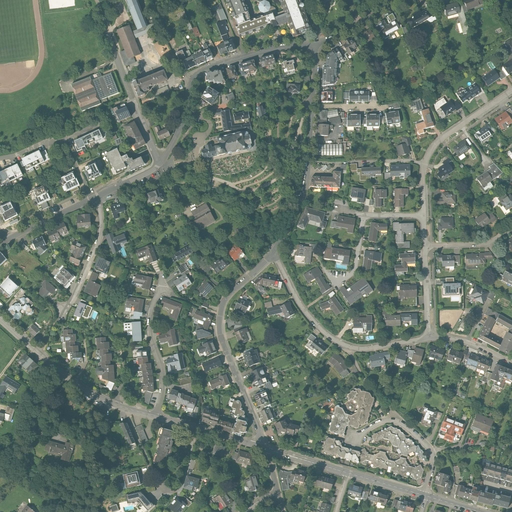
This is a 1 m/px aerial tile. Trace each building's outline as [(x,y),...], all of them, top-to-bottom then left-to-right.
[(136,0),(124,0),(126,2),(127,2),(131,15),(138,30),(140,29),(147,26),(146,23),(136,0)] [(299,0),(279,0),(284,11),(277,14),(275,9),(272,7),(270,7),(268,3),(264,1),(260,3),(258,7),(260,11),(264,13),(263,16),(250,21),(250,18),(248,12),(242,0),(225,0),(233,18),(234,18),(237,25),(235,26),(239,36),(268,25),(270,28),(277,26),(277,25),(288,21),(294,37),(301,34),(302,35),(304,34),(304,33),(303,30),(310,28),(302,8),(303,8),(304,6),(303,4),(301,4),(299,0)] [(466,0),(463,1),(465,6),(466,8),(469,7),(470,9),(483,4),(481,0),(466,0)] [(457,13),(460,13),(459,8),(458,3),(443,7),(446,17),(457,13)] [(210,8),(212,13),(222,9),(220,4),(210,8)] [(212,13),(216,23),(224,20),(226,19),(222,9),(212,13)] [(429,21),(432,19),(427,10),(419,15),(418,13),(413,16),(412,16),(412,17),(413,18),(412,19),(407,22),(411,28),(427,18),(429,21)] [(189,23),(184,11),(180,13),(185,25),(186,24),(189,23)] [(464,14),(463,12),(460,13),(457,13),(461,19),(459,22),(463,35),(469,33),(464,14)] [(390,25),(395,22),(394,20),(397,19),(395,13),(386,18),(390,25)] [(133,37),(134,39),(156,31),(152,20),(146,23),(147,26),(140,29),(138,30),(131,33),(133,37)] [(224,43),(225,43),(225,42),(228,40),(226,35),(227,35),(223,27),(226,24),(224,20),(216,23),(224,43)] [(384,21),(378,25),(380,28),(384,35),(382,36),(384,40),(390,37),(389,35),(396,31),(399,29),(395,22),(390,25),(386,26),(384,21)] [(129,27),(117,31),(125,51),(128,59),(133,57),(134,57),(140,54),(134,39),(133,37),(131,33),(129,27)] [(196,28),(192,30),(196,39),(200,37),(196,28)] [(399,29),(396,31),(400,37),(404,35),(404,34),(402,29),(402,28),(401,28),(399,29)] [(364,35),(361,37),(364,42),(368,40),(369,42),(374,38),(369,31),(364,34),(364,35)] [(225,43),(224,43),(228,52),(235,49),(232,40),(225,43)] [(511,60),(503,67),(504,68),(508,75),(511,72),(511,41),(511,40),(504,44),(511,55),(511,60)] [(347,44),(343,46),(348,55),(354,52),(353,50),(357,48),(353,41),(349,43),(348,41),(346,42),(347,44)] [(209,50),(206,43),(202,45),(204,49),(201,50),(201,52),(206,62),(213,58),(209,50)] [(220,55),(228,52),(224,43),(217,46),(220,55)] [(322,81),(322,86),(333,85),(334,77),(336,77),(338,62),(343,59),(339,54),(337,50),(331,53),(327,56),(326,63),(326,65),(324,65),(324,69),(322,81)] [(128,59),(125,51),(120,53),(125,65),(127,65),(135,63),(133,57),(128,59)] [(196,66),(192,57),(186,59),(182,51),(176,53),(181,65),(184,65),(186,70),(196,66)] [(192,56),(192,57),(196,66),(206,62),(201,52),(192,56)] [(273,55),(265,58),(267,66),(268,70),(273,69),(272,65),(275,64),(273,55)] [(253,61),(246,63),(249,74),(254,72),(254,71),(256,70),(253,61)] [(286,62),(283,63),(283,64),(282,64),(282,66),(284,66),(285,70),(282,70),(283,76),(289,74),(288,72),(294,70),(293,64),(294,64),(293,61),(287,63),(286,62)] [(242,76),(249,74),(246,63),(239,65),(242,76)] [(231,68),(227,69),(229,79),(237,77),(234,67),(233,67),(231,67),(231,68)] [(494,70),(482,79),(487,87),(500,79),(497,75),(494,70)] [(222,72),(221,71),(218,72),(217,71),(212,73),(211,72),(206,74),(207,75),(207,76),(205,77),(205,82),(208,80),(209,82),(213,80),(214,83),(217,82),(218,83),(224,81),(224,78),(222,72)] [(502,71),(497,75),(500,79),(501,81),(506,78),(502,71)] [(132,84),(138,98),(145,95),(144,94),(146,93),(146,92),(149,91),(148,88),(160,83),(167,81),(164,72),(157,74),(142,81),(139,81),(132,84)] [(103,77),(95,79),(95,78),(94,75),(74,82),(75,85),(76,88),(79,96),(83,107),(84,110),(104,103),(103,99),(102,98),(110,95),(121,91),(114,73),(103,77)] [(288,89),(288,93),(297,94),(299,92),(300,82),(295,82),(294,85),(287,85),(286,89),(288,89)] [(465,91),(456,94),(462,104),(467,101),(468,102),(478,95),(480,93),(476,87),(474,84),(471,86),(465,91)] [(479,85),(476,87),(480,93),(478,95),(479,97),(484,93),(479,85)] [(203,97),(202,98),(211,105),(218,97),(217,96),(218,94),(213,91),(212,90),(211,92),(208,90),(202,97),(203,97)] [(169,91),(155,97),(156,101),(170,95),(169,91)] [(332,92),(322,92),(321,102),(332,102),(332,92)] [(349,102),(359,102),(359,92),(349,92),(349,93),(349,99),(349,102)] [(369,92),(359,92),(359,102),(369,102),(369,97),(369,92)] [(232,93),(227,95),(230,103),(236,102),(232,93)] [(446,104),(443,99),(433,105),(436,112),(440,110),(440,108),(446,104)] [(420,100),(409,103),(411,109),(416,107),(418,113),(421,112),(424,111),(420,100)] [(456,101),(452,105),(455,110),(456,112),(461,109),(456,101)] [(440,110),(445,117),(455,110),(452,105),(450,102),(446,104),(440,108),(440,110)] [(124,105),(114,109),(115,113),(126,108),(124,105)] [(264,110),(263,111),(261,107),(257,109),(258,112),(257,113),(260,121),(265,119),(264,117),(266,116),(264,110)] [(126,108),(115,113),(116,114),(119,122),(130,117),(126,108)] [(319,110),(318,119),(326,120),(326,118),(327,111),(327,110),(319,110)] [(337,110),(327,111),(326,118),(338,116),(337,110)] [(424,111),(421,112),(424,123),(415,125),(418,134),(423,133),(422,129),(433,126),(428,110),(424,111)] [(228,111),(221,112),(222,116),(224,133),(232,132),(231,124),(230,119),(229,113),(228,111)] [(399,112),(392,113),(394,125),(400,124),(399,112)] [(248,113),(233,115),(234,122),(249,119),(248,113)] [(387,126),(394,125),(392,113),(386,114),(386,116),(387,122),(387,126)] [(505,114),(495,121),(496,123),(497,123),(501,130),(511,123),(509,120),(506,115),(505,115),(505,114)] [(153,117),(147,119),(151,127),(156,125),(154,119),(153,117)] [(141,136),(134,123),(125,127),(124,128),(131,142),(141,136)] [(318,125),(317,136),(327,136),(328,125),(326,125),(318,125)] [(167,130),(161,133),(158,127),(155,129),(160,141),(170,137),(167,130)] [(485,128),(475,134),(481,143),(491,136),(488,132),(486,128),(485,128)] [(99,130),(91,134),(94,141),(94,142),(103,139),(102,136),(99,131),(99,130)] [(252,149),(251,146),(252,146),(250,137),(249,137),(248,134),(246,133),(217,139),(219,147),(215,148),(217,157),(226,155),(226,156),(251,150),(252,149)] [(91,134),(81,139),(85,146),(94,141),(91,134)] [(131,142),(135,150),(144,146),(144,144),(142,140),(143,140),(141,136),(131,142)] [(403,138),(404,144),(406,144),(406,146),(411,145),(408,136),(403,138)] [(119,138),(114,141),(118,149),(123,146),(119,138)] [(81,139),(74,142),(77,146),(75,147),(77,152),(82,150),(82,148),(85,147),(85,146),(81,139)] [(457,145),(452,149),(457,157),(470,149),(464,140),(457,145)] [(341,144),(320,144),(320,154),(320,155),(341,155),(341,154),(341,144)] [(396,147),(399,156),(409,153),(406,146),(406,144),(404,144),(396,147)] [(204,160),(217,157),(215,148),(212,149),(211,146),(205,147),(206,151),(202,152),(204,160)] [(131,172),(145,165),(141,157),(133,161),(132,158),(129,160),(127,156),(121,158),(117,149),(106,154),(113,169),(115,172),(119,170),(119,171),(126,168),(124,165),(127,164),(131,172)] [(45,150),(40,153),(44,162),(49,159),(45,150)] [(40,153),(39,151),(33,154),(38,165),(44,162),(40,153)] [(38,165),(33,154),(27,157),(33,167),(38,165)] [(33,167),(27,157),(22,160),(22,161),(25,166),(27,170),(33,167)] [(439,173),(437,175),(441,181),(448,177),(447,175),(453,172),(448,163),(444,166),(438,170),(439,173)] [(96,164),(84,169),(89,181),(101,175),(96,164)] [(22,176),(17,165),(11,168),(16,179),(22,176)] [(409,165),(390,166),(390,173),(390,176),(395,176),(404,176),(404,178),(410,178),(409,165)] [(490,170),(486,173),(492,181),(502,174),(494,165),(489,168),(490,170)] [(370,169),(361,169),(361,175),(370,175),(370,177),(373,177),(373,175),(380,175),(380,168),(373,168),(373,166),(370,167),(370,169)] [(16,179),(11,168),(5,171),(10,182),(16,179)] [(10,182),(5,171),(0,173),(0,184),(1,186),(10,182)] [(60,178),(64,185),(76,179),(73,172),(60,178)] [(333,178),(311,177),(309,187),(339,189),(340,173),(333,172),(333,178)] [(486,173),(476,180),(483,189),(487,187),(486,185),(489,183),(492,181),(486,173)] [(80,186),(76,179),(64,185),(67,192),(70,190),(77,187),(80,186)] [(492,188),(489,183),(486,185),(487,187),(483,189),(484,192),(489,189),(489,190),(492,188)] [(35,199),(47,193),(44,186),(31,192),(35,199)] [(77,187),(70,190),(71,193),(72,196),(80,192),(77,187)] [(365,190),(352,188),(351,196),(359,198),(358,202),(363,203),(365,190)] [(386,190),(375,190),(375,195),(374,195),(374,198),(375,198),(375,208),(381,208),(381,199),(386,199),(386,190)] [(409,190),(395,190),(395,208),(404,208),(404,196),(409,196),(409,190)] [(158,192),(147,195),(149,198),(150,204),(151,205),(155,203),(155,205),(160,204),(160,202),(163,201),(161,196),(159,196),(158,192)] [(51,200),(47,193),(35,199),(38,206),(40,205),(46,202),(51,200)] [(442,199),(437,200),(437,207),(443,207),(443,203),(455,203),(455,193),(442,193),(442,199)] [(511,198),(510,195),(500,202),(506,211),(511,206),(511,198)] [(11,202),(0,207),(0,211),(2,215),(14,209),(11,202)] [(46,202),(40,205),(42,210),(49,207),(46,202)] [(113,206),(113,205),(110,206),(115,220),(118,219),(117,216),(117,213),(122,211),(122,212),(125,211),(123,203),(113,206)] [(192,224),(196,232),(214,221),(210,214),(207,216),(204,210),(208,208),(206,205),(191,213),(195,219),(193,221),(195,223),(192,224)] [(303,214),(297,226),(304,229),(308,220),(321,224),(321,222),(324,214),(305,208),(303,214)] [(14,209),(2,215),(5,221),(18,215),(14,209)] [(490,217),(487,218),(490,222),(491,224),(496,220),(491,213),(488,214),(490,217)] [(484,214),(474,221),(480,229),(490,222),(487,218),(484,214)] [(90,215),(77,216),(78,227),(90,226),(90,215)] [(338,217),(337,224),(336,228),(340,229),(347,230),(347,234),(352,235),(354,220),(338,217)] [(452,218),(440,219),(440,224),(440,229),(452,228),(452,218)] [(55,226),(56,229),(59,236),(68,232),(63,222),(55,226)] [(379,224),(371,223),(369,241),(376,243),(378,231),(387,231),(387,224),(379,224)] [(399,224),(393,224),(393,232),(397,231),(397,237),(396,238),(396,244),(397,244),(404,244),(403,243),(403,234),(414,234),(414,225),(399,225),(399,224)] [(56,229),(47,233),(51,242),(60,238),(59,236),(56,229)] [(112,233),(105,236),(112,253),(118,251),(116,245),(122,243),(123,244),(127,243),(124,234),(113,238),(112,233)] [(42,237),(32,242),(36,250),(38,249),(39,251),(38,253),(41,256),(47,249),(44,246),(46,245),(42,237)] [(74,250),(69,261),(78,265),(86,247),(73,242),(70,249),(74,250)] [(331,244),(325,243),(323,259),(330,261),(332,250),(331,249),(331,244)] [(24,244),(22,246),(29,252),(30,250),(24,244)] [(236,245),(227,253),(234,261),(239,257),(241,258),(242,258),(245,256),(243,254),(236,245)] [(151,246),(135,251),(138,259),(147,256),(150,264),(157,261),(151,246)] [(302,247),(297,246),(295,263),(310,265),(311,252),(311,249),(309,248),(302,248),(302,247)] [(191,247),(175,256),(178,261),(194,252),(191,247)] [(347,266),(349,252),(332,250),(330,261),(342,262),(342,266),(347,266)] [(368,252),(365,252),(364,258),(365,258),(363,271),(370,272),(372,261),(377,262),(376,265),(379,266),(381,267),(382,260),(381,260),(382,255),(375,253),(368,252)] [(472,255),(465,255),(465,257),(465,265),(485,265),(485,260),(493,260),(493,257),(491,253),(484,253),(484,255),(473,255),(472,255)] [(395,267),(395,273),(397,273),(404,273),(407,273),(407,265),(415,264),(415,255),(400,255),(400,260),(402,260),(402,267),(395,267)] [(442,255),(439,255),(439,257),(436,257),(436,260),(439,260),(439,261),(442,261),(442,267),(454,266),(454,263),(454,256),(442,257),(442,255)] [(110,263),(98,258),(96,263),(100,265),(98,271),(104,274),(106,268),(107,269),(110,263)] [(218,259),(210,266),(217,274),(221,270),(221,271),(224,268),(225,269),(229,265),(224,259),(220,262),(218,259)] [(183,266),(177,269),(181,275),(186,272),(184,268),(183,266)] [(63,267),(54,278),(66,289),(70,285),(69,284),(75,277),(63,267)] [(317,268),(303,276),(308,284),(315,279),(322,292),(320,293),(321,295),(330,290),(327,285),(326,286),(320,276),(322,276),(317,268)] [(92,272),(84,292),(95,297),(100,285),(94,283),(98,275),(92,272)] [(511,274),(506,272),(501,281),(511,286),(511,274)] [(151,278),(136,275),(134,282),(143,284),(142,289),(149,290),(151,278)] [(265,286),(266,284),(263,275),(254,283),(255,285),(258,288),(261,286),(261,285),(265,286)] [(275,277),(263,275),(266,284),(273,286),(275,279),(275,277)] [(183,277),(173,283),(179,292),(190,285),(185,276),(183,277)] [(8,278),(0,286),(0,288),(4,293),(14,282),(8,278)] [(275,279),(273,286),(273,288),(280,289),(281,283),(278,282),(278,279),(275,279)] [(344,288),(340,291),(350,306),(366,294),(367,295),(372,291),(364,279),(346,291),(344,288)] [(213,288),(205,281),(203,283),(203,284),(198,291),(205,297),(213,288)] [(14,282),(4,293),(9,297),(19,287),(14,282)] [(45,289),(39,295),(46,301),(52,294),(54,296),(56,295),(59,292),(47,282),(43,287),(45,289)] [(445,285),(443,285),(443,289),(444,289),(444,294),(459,294),(459,289),(460,289),(460,284),(454,284),(445,285)] [(409,285),(400,286),(400,298),(416,297),(416,286),(409,287),(409,285)] [(488,294),(475,287),(471,295),(475,298),(474,300),(483,304),(486,298),(488,294)] [(14,297),(17,300),(19,300),(21,301),(21,302),(22,303),(22,304),(21,305),(19,304),(15,304),(14,306),(11,306),(8,310),(8,311),(9,313),(10,313),(10,314),(12,315),(14,315),(14,318),(16,320),(18,319),(22,316),(22,314),(20,313),(19,311),(21,310),(23,310),(25,311),(26,313),(29,316),(32,316),(34,313),(34,309),(30,309),(30,307),(28,305),(28,303),(30,301),(30,300),(28,298),(23,295),(26,292),(21,289),(14,297)] [(489,291),(488,294),(486,298),(492,301),(496,294),(489,291)] [(144,301),(128,298),(126,305),(135,306),(134,312),(141,313),(144,301)] [(328,303),(319,306),(321,311),(330,308),(337,316),(344,311),(335,298),(328,303)] [(182,306),(163,299),(161,305),(174,310),(172,315),(170,314),(169,318),(176,321),(179,313),(182,306)] [(238,299),(234,309),(245,314),(250,303),(245,301),(244,302),(238,299)] [(91,307),(79,302),(77,308),(81,310),(78,316),(86,319),(91,307)] [(290,302),(280,307),(283,312),(286,318),(295,314),(290,305),(291,304),(290,302)] [(268,316),(283,312),(280,307),(280,306),(272,308),(267,309),(268,316)] [(511,322),(499,315),(488,309),(484,315),(488,317),(477,339),(499,350),(508,355),(511,346),(511,322)] [(196,311),(194,318),(204,322),(203,326),(198,324),(195,331),(196,332),(198,339),(204,337),(210,335),(210,334),(209,333),(210,331),(211,327),(209,327),(212,317),(196,311)] [(389,312),(383,312),(383,316),(385,315),(386,327),(400,326),(400,322),(400,316),(389,317),(389,312)] [(400,315),(400,316),(400,322),(411,322),(411,326),(417,326),(417,315),(400,315)] [(367,319),(353,318),(353,331),(371,332),(371,317),(367,317),(367,319)] [(469,321),(465,318),(460,326),(464,329),(469,321)] [(140,323),(123,324),(124,331),(133,330),(134,342),(141,342),(140,323)] [(33,325),(28,331),(35,336),(39,331),(33,325)] [(243,330),(234,333),(239,345),(248,341),(245,334),(248,332),(246,328),(243,330)] [(167,334),(159,336),(160,343),(169,341),(170,346),(177,345),(174,333),(175,333),(174,329),(167,331),(167,334)] [(72,330),(63,330),(64,342),(66,342),(74,341),(76,341),(76,335),(72,335),(72,330)] [(307,339),(310,341),(306,347),(311,351),(313,349),(310,346),(315,340),(316,338),(311,335),(307,339)] [(105,337),(96,338),(97,345),(98,345),(99,350),(107,349),(109,349),(109,342),(105,343),(105,337)] [(315,340),(310,346),(313,349),(322,355),(327,349),(315,340)] [(74,341),(66,342),(66,354),(70,353),(78,353),(78,346),(75,346),(74,341)] [(203,347),(197,349),(199,354),(205,352),(207,356),(216,352),(212,341),(207,343),(206,342),(202,343),(203,345),(202,345),(203,347)] [(443,352),(431,347),(428,357),(440,361),(443,352)] [(107,349),(99,350),(99,356),(101,356),(101,361),(110,361),(111,360),(111,354),(108,354),(107,349)] [(415,349),(414,353),(412,359),(411,361),(420,364),(424,352),(415,349)] [(245,354),(243,355),(245,359),(246,358),(250,366),(259,363),(255,356),(258,355),(256,350),(253,351),(245,354)] [(463,354),(451,350),(447,360),(459,365),(462,357),(463,354)] [(407,354),(398,351),(395,363),(404,365),(406,357),(407,354)] [(70,353),(70,359),(72,360),(73,359),(74,359),(78,362),(81,358),(81,353),(78,353),(70,353)] [(175,358),(166,360),(169,373),(173,372),(174,370),(173,366),(177,366),(178,371),(185,369),(182,357),(183,357),(182,353),(174,355),(175,358)] [(335,353),(328,361),(334,365),(340,374),(346,369),(348,368),(341,358),(335,353)] [(375,357),(369,357),(370,361),(370,362),(371,362),(371,368),(372,367),(385,365),(384,360),(390,359),(389,353),(374,355),(375,357)] [(39,367),(25,355),(18,362),(31,375),(39,367)] [(466,365),(476,369),(480,358),(470,355),(466,365)] [(218,358),(201,365),(204,372),(221,365),(218,358)] [(490,362),(480,358),(476,369),(486,372),(490,362)] [(72,360),(68,366),(73,370),(78,362),(74,359),(73,359),(72,360)] [(100,375),(103,375),(103,379),(109,381),(114,384),(113,365),(110,366),(110,361),(101,361),(102,367),(100,368),(99,368),(98,368),(97,369),(97,370),(96,371),(96,372),(97,373),(97,374),(98,374),(98,375),(99,375),(100,375)] [(370,361),(364,362),(366,372),(373,371),(372,367),(371,368),(371,362),(370,362),(370,361)] [(503,368),(495,365),(492,374),(490,380),(494,382),(497,383),(499,378),(501,379),(505,369),(502,368),(503,368)] [(251,373),(254,381),(265,376),(264,374),(264,373),(264,371),(263,370),(262,368),(251,373)] [(349,374),(346,369),(340,374),(343,378),(349,374)] [(511,371),(505,369),(501,379),(505,381),(511,383),(511,380),(511,371)] [(226,375),(208,382),(211,389),(221,385),(222,388),(230,385),(226,375)] [(265,376),(254,381),(255,384),(256,387),(264,384),(269,382),(266,376),(265,376)] [(19,386),(6,377),(0,386),(0,398),(2,400),(4,396),(2,395),(5,389),(14,395),(19,386)] [(191,378),(178,380),(179,386),(192,383),(191,378)] [(494,382),(493,386),(498,388),(501,379),(499,378),(497,383),(494,382)] [(114,384),(109,381),(106,387),(105,390),(110,393),(114,384)] [(154,392),(154,391),(153,384),(145,384),(145,387),(143,387),(143,392),(146,391),(148,391),(148,392),(152,393),(153,393),(154,392)] [(351,416),(348,415),(347,418),(349,421),(349,422),(347,423),(348,424),(347,426),(349,427),(351,425),(353,426),(354,428),(357,429),(359,428),(359,427),(359,425),(357,421),(360,419),(359,418),(363,404),(364,403),(363,401),(364,400),(366,392),(363,391),(361,392),(360,390),(358,389),(356,390),(355,389),(354,388),(353,389),(353,391),(350,392),(350,393),(347,394),(347,397),(348,398),(347,399),(348,401),(349,401),(351,400),(355,401),(358,407),(356,413),(351,416)] [(148,391),(146,391),(142,403),(149,406),(152,393),(148,392),(148,391)] [(177,392),(171,391),(170,395),(169,400),(175,401),(177,393),(177,392)] [(265,392),(254,396),(256,401),(267,397),(265,392)] [(369,393),(366,392),(364,400),(363,401),(364,403),(363,404),(359,418),(360,419),(357,421),(359,425),(359,427),(360,427),(362,426),(362,425),(363,426),(367,423),(368,420),(368,419),(369,415),(369,414),(369,412),(370,411),(371,410),(370,409),(371,407),(372,407),(374,399),(373,397),(372,398),(369,393)] [(184,395),(177,393),(175,401),(175,402),(181,404),(184,396),(184,395)] [(190,398),(184,396),(181,404),(181,405),(187,407),(190,399),(190,398)] [(269,402),(267,397),(256,401),(258,406),(263,404),(269,402)] [(196,400),(190,399),(187,407),(187,408),(193,409),(196,400)] [(233,401),(231,408),(236,410),(234,416),(237,417),(236,421),(237,421),(236,424),(235,424),(235,425),(232,433),(239,436),(240,433),(244,434),(245,433),(246,428),(247,425),(246,424),(247,421),(246,419),(244,419),(245,416),(243,416),(244,413),(244,412),(241,411),(242,409),(241,408),(241,406),(240,402),(239,402),(239,401),(237,401),(236,401),(236,402),(233,401)] [(428,407),(423,406),(420,413),(424,415),(423,418),(422,418),(420,418),(419,422),(420,423),(421,423),(422,423),(423,422),(425,423),(425,425),(425,427),(427,427),(428,426),(431,427),(432,423),(431,423),(432,421),(433,421),(434,418),(440,420),(442,414),(428,409),(428,407)] [(7,407),(5,414),(10,416),(8,421),(11,422),(15,410),(7,407)] [(260,412),(262,417),(270,414),(269,411),(272,410),(271,407),(260,412)] [(348,424),(347,423),(349,422),(349,421),(347,418),(348,415),(345,414),(342,408),(336,407),(333,416),(332,415),(331,416),(331,417),(331,418),(332,418),(328,430),(327,431),(327,432),(328,433),(329,433),(330,433),(330,432),(339,434),(342,435),(342,436),(342,437),(344,438),(345,437),(345,436),(344,434),(343,434),(345,427),(347,426),(348,424)] [(211,413),(211,412),(204,410),(202,418),(203,418),(202,422),(207,424),(211,413)] [(212,427),(216,428),(218,420),(219,417),(215,415),(216,414),(211,413),(207,424),(212,426),(212,427)] [(271,416),(270,414),(262,417),(264,422),(265,421),(270,419),(275,417),(274,415),(271,416)] [(485,418),(476,415),(476,417),(471,430),(479,433),(479,432),(488,436),(492,424),(493,422),(484,419),(485,418)] [(39,418),(32,416),(31,426),(36,427),(37,427),(39,418)] [(465,425),(446,417),(439,434),(445,437),(444,440),(452,443),(453,440),(459,442),(465,425)] [(227,422),(218,420),(216,428),(215,429),(224,431),(227,422)] [(285,420),(274,424),(278,433),(279,433),(282,433),(281,435),(284,435),(285,434),(292,436),(294,432),(297,433),(297,432),(298,432),(299,427),(289,424),(289,426),(287,425),(285,420)] [(235,425),(227,422),(224,431),(232,434),(232,433),(235,425)] [(127,424),(120,424),(129,446),(135,444),(127,424)] [(34,438),(36,427),(31,426),(28,437),(34,438)] [(372,436),(372,437),(372,438),(372,439),(371,438),(371,439),(370,440),(371,441),(372,441),(373,441),(373,440),(374,441),(375,442),(376,441),(378,442),(383,439),(389,441),(392,446),(398,448),(401,454),(401,455),(407,456),(407,455),(413,452),(415,453),(417,454),(417,455),(418,456),(419,457),(420,456),(422,460),(425,461),(426,460),(426,459),(426,458),(426,457),(423,452),(421,450),(421,451),(418,446),(417,446),(416,447),(415,446),(414,444),(414,443),(413,443),(413,442),(412,440),(410,440),(409,439),(408,439),(407,439),(406,439),(405,437),(405,436),(404,435),(403,433),(401,433),(400,430),(397,429),(396,428),(395,429),(392,428),(392,427),(391,427),(387,429),(386,428),(384,429),(384,430),(383,430),(382,430),(381,431),(381,432),(380,432),(375,434),(374,434),(373,434),(373,435),(372,436)] [(157,445),(159,446),(171,449),(173,442),(172,442),(174,432),(161,429),(159,436),(160,436),(157,445)] [(143,430),(138,432),(143,443),(148,441),(143,430)] [(358,461),(358,460),(357,458),(360,456),(359,452),(352,450),(351,451),(351,450),(349,449),(348,450),(348,449),(341,447),(342,446),(340,445),(341,443),(340,443),(340,442),(340,441),(338,441),(337,440),(330,438),(328,438),(327,439),(326,439),(323,451),(324,452),(323,452),(335,456),(336,455),(337,455),(338,455),(338,456),(338,457),(356,462),(357,461),(358,461)] [(66,447),(48,442),(45,451),(63,456),(61,461),(69,463),(74,446),(66,444),(66,447)] [(155,454),(153,461),(167,465),(169,456),(171,456),(172,449),(171,449),(159,446),(157,455),(155,454)] [(223,455),(225,451),(225,448),(216,446),(213,455),(223,457),(223,455)] [(236,460),(238,454),(235,453),(234,454),(233,454),(236,449),(234,447),(229,454),(228,453),(227,456),(227,458),(236,460)] [(418,467),(418,466),(416,467),(415,467),(414,468),(409,466),(409,465),(408,465),(405,461),(406,459),(400,457),(399,459),(394,462),(388,460),(385,455),(385,453),(379,451),(379,453),(375,455),(374,455),(373,456),(367,454),(368,453),(366,452),(365,451),(365,450),(362,449),(362,450),(359,452),(360,456),(357,458),(358,460),(358,461),(359,462),(360,462),(362,463),(362,462),(364,461),(365,462),(365,460),(368,461),(371,462),(371,463),(372,464),(374,468),(381,469),(382,468),(386,470),(387,467),(391,468),(390,471),(394,472),(395,474),(401,475),(405,473),(406,474),(407,472),(412,474),(412,476),(413,476),(414,478),(416,478),(417,479),(418,479),(420,478),(421,478),(421,477),(422,477),(423,471),(424,469),(422,469),(421,467),(420,468),(418,467)] [(254,456),(239,451),(238,454),(236,460),(236,462),(251,466),(254,456)] [(490,465),(484,463),(481,474),(487,476),(490,465)] [(496,467),(490,465),(487,476),(493,477),(496,467)] [(502,468),(496,467),(493,477),(499,479),(502,468)] [(508,470),(502,468),(499,479),(505,481),(508,470)] [(291,475),(290,479),(293,480),(293,482),(297,484),(298,481),(303,483),(306,473),(296,470),(296,473),(292,472),(291,475)] [(279,471),(278,472),(279,478),(282,491),(289,490),(288,484),(288,481),(293,482),(293,480),(290,479),(291,475),(289,474),(279,471)] [(138,472),(123,476),(125,483),(126,489),(141,486),(138,472)] [(258,479),(257,474),(252,476),(252,477),(249,478),(250,480),(247,481),(249,488),(250,493),(257,491),(256,490),(260,488),(258,479)] [(449,477),(438,474),(437,476),(436,476),(435,476),(434,481),(434,482),(435,482),(434,485),(444,487),(443,492),(448,494),(450,487),(451,486),(450,482),(447,481),(449,477)] [(334,480),(318,476),(315,485),(331,490),(334,480)] [(199,480),(187,477),(183,489),(192,491),(193,487),(197,488),(199,480)] [(362,489),(350,486),(348,494),(352,495),(351,497),(355,498),(356,496),(359,497),(362,489)] [(463,487),(461,486),(458,496),(458,497),(469,500),(471,491),(466,489),(463,488),(463,487)] [(472,487),(471,491),(469,500),(477,502),(479,493),(475,492),(476,489),(472,487)] [(366,490),(362,489),(359,497),(360,497),(360,498),(361,498),(366,500),(369,490),(366,489),(366,490)] [(480,491),(479,493),(477,502),(492,506),(492,505),(494,496),(480,491)] [(154,506),(141,492),(126,496),(127,503),(138,501),(141,504),(139,506),(143,511),(146,509),(148,511),(154,506)] [(233,503),(225,492),(213,500),(220,511),(233,503)] [(369,500),(376,502),(379,494),(371,492),(369,500)] [(388,497),(379,494),(376,502),(386,505),(388,497)] [(495,494),(494,496),(492,505),(507,509),(510,498),(495,494)] [(173,511),(180,511),(186,505),(181,501),(179,503),(175,500),(168,507),(173,511)] [(398,510),(403,511),(405,511),(408,503),(401,501),(398,510)] [(322,503),(319,511),(328,511),(330,506),(322,503)] [(412,511),(414,505),(408,503),(405,511),(412,511)]
